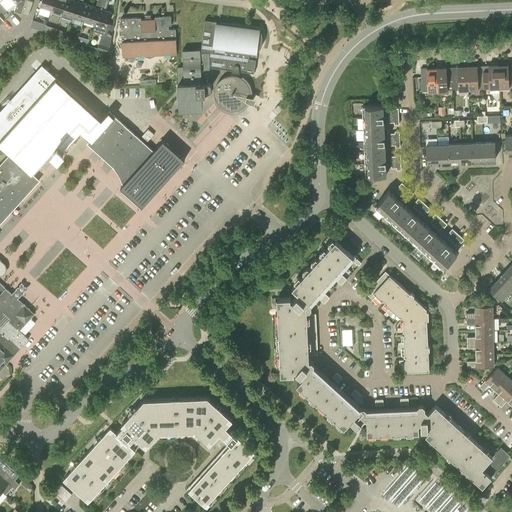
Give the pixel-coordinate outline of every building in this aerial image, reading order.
[(5,0),(11,5),(12,5),(14,5),(12,10),(28,16),(33,2),(28,0),(5,0)] [(41,0),(40,7),(51,10),(54,0),(41,0)] [(54,0),(51,10),(62,14),(66,0),(54,0)] [(72,20),(73,17),(78,0),(66,0),(62,14),(61,17),(72,20)] [(78,0),(73,17),(83,21),(89,5),(82,2),(82,0),(78,0)] [(89,5),(83,21),(94,24),(102,2),(102,0),(97,0),(95,7),(89,5)] [(102,0),(102,2),(94,24),(92,31),(93,31),(93,30),(103,33),(105,28),(106,28),(111,12),(105,10),(105,9),(104,7),(106,6),(108,0),(102,0)] [(43,22),(47,24),(49,17),(34,13),(32,18),(43,21),(43,22)] [(141,20),(141,18),(120,19),(122,57),(176,54),(175,29),(166,30),(166,26),(171,26),(170,16),(154,17),(154,19),(151,19),(151,15),(144,15),(144,20),(141,20)] [(44,31),(46,25),(32,20),(30,27),(44,31)] [(204,20),(201,49),(200,53),(209,52),(209,67),(232,70),(232,71),(232,70),(231,71),(234,72),(235,72),(237,72),(240,72),(239,72),(239,71),(242,71),(254,73),(256,59),(254,59),(254,54),(255,54),(256,51),(257,51),(257,49),(259,50),(260,48),(261,47),(261,46),(262,44),(262,43),(262,41),(262,39),(262,37),(262,35),(262,34),(262,33),(262,32),(259,32),(259,30),(258,30),(259,27),(220,22),(220,24),(216,24),(216,21),(204,20)] [(202,93),(211,93),(210,91),(209,67),(209,52),(200,53),(201,49),(200,49),(182,50),(183,66),(177,67),(178,83),(178,85),(179,101),(179,109),(203,108),(202,101),(202,93)] [(498,65),(499,88),(511,87),(511,68),(508,68),(508,64),(498,65)] [(488,73),(483,73),(484,89),(490,88),(490,93),(499,92),(499,88),(498,65),(488,65),(488,73)] [(0,217),(36,177),(31,173),(74,126),(118,165),(118,166),(118,169),(119,173),(120,176),(121,179),(123,183),(124,186),(125,188),(127,190),(130,193),(129,194),(135,198),(136,197),(142,202),(146,204),(174,173),(173,172),(185,159),(182,157),(179,155),(177,153),(174,152),(171,151),(172,148),(163,140),(153,151),(139,139),(136,135),(109,111),(101,119),(42,66),(0,111),(0,145),(10,154),(0,164),(0,370),(28,339),(24,335),(35,323),(30,318),(34,314),(18,299),(22,294),(20,291),(17,288),(12,294),(0,282),(0,275),(1,276),(2,275),(4,274),(5,273),(6,271),(6,269),(6,267),(5,265),(4,263),(0,259),(0,217)] [(468,90),(467,66),(457,67),(458,74),(452,75),(453,90),(454,90),(454,99),(462,99),(462,90),(468,90)] [(467,66),(468,90),(484,89),(483,73),(477,74),(477,66),(467,66)] [(447,94),(447,90),(453,90),(452,75),(446,75),(446,67),(436,68),(437,91),(437,94),(447,94)] [(421,92),(437,91),(436,68),(426,68),(427,76),(421,76),(421,92)] [(244,80),(241,78),(239,77),(237,76),(235,75),(232,75),(230,75),(228,75),(225,76),(223,77),(221,78),(219,80),(218,82),(216,83),(215,86),(214,88),(214,90),(214,91),(214,93),(214,95),(214,97),(215,99),(216,102),(218,104),(220,106),(222,108),(224,109),(226,110),(228,111),(231,111),(233,111),(236,111),(238,110),(241,109),(243,107),(245,106),(246,104),(248,102),(251,103),(252,100),(253,97),(250,97),(250,93),(250,90),(249,87),(248,84),(246,82),(244,80)] [(364,129),(384,128),(383,108),(383,105),(362,106),(364,129)] [(395,124),(399,124),(398,109),(394,109),(394,111),(389,111),(389,123),(395,122),(395,124)] [(364,129),(365,152),(385,151),(384,128),(364,129)] [(148,129),(143,135),(148,140),(154,134),(148,129)] [(396,147),(400,147),(399,131),(395,131),(395,134),(390,134),(390,145),(395,145),(396,147)] [(495,141),(483,142),(484,159),(495,158),(495,141)] [(461,143),(461,160),(473,159),(472,142),(461,143)] [(472,142),(473,159),(484,159),(483,142),(472,142)] [(449,144),(449,160),(461,160),(461,143),(449,144)] [(427,161),(438,161),(438,144),(426,145),(427,161)] [(438,144),(438,161),(449,160),(449,144),(438,144)] [(385,151),(365,152),(366,175),(386,174),(385,151)] [(397,170),(401,169),(400,154),(396,154),(396,156),(391,156),(391,168),(397,168),(397,170)] [(410,197),(413,193),(402,183),(398,186),(400,188),(397,191),(405,199),(409,195),(410,197)] [(392,222),(406,207),(388,191),(375,206),(392,222)] [(427,212),(430,209),(418,198),(415,202),(417,203),(414,207),(422,214),(426,211),(427,212)] [(423,222),(406,207),(392,222),(409,237),(423,222)] [(444,227),(447,224),(435,213),(432,217),(434,218),(431,222),(439,230),(443,226),(444,227)] [(439,238),(423,222),(409,237),(426,253),(439,238)] [(351,229),(342,239),(356,252),(365,242),(351,229)] [(461,243),(464,239),(452,229),(449,232),(451,234),(447,237),(456,245),(459,241),(461,243)] [(439,238),(426,253),(432,258),(443,268),(457,253),(439,238)] [(292,287),(299,293),(292,300),(290,300),(290,297),(277,297),(281,374),(294,373),(293,370),(295,370),(302,377),(296,383),(305,392),(344,427),(350,420),(357,427),(359,424),(363,420),(364,420),(364,419),(366,419),(367,427),(367,435),(419,432),(418,429),(428,429),(429,430),(425,435),(482,486),(510,455),(501,447),(492,456),(435,405),(428,413),(425,410),(424,407),(422,405),(419,405),(417,407),(417,410),(366,412),(366,409),(364,407),(361,408),(359,409),(312,367),(314,365),(314,362),(311,360),(309,360),(309,355),(317,355),(316,313),(307,314),(306,309),(309,309),(311,307),(311,304),(309,302),(352,255),(335,239),(292,287)] [(429,370),(428,350),(429,350),(429,346),(428,346),(426,319),(428,319),(428,311),(424,311),(423,307),(424,306),(413,296),(414,295),(411,292),(410,293),(385,271),(365,293),(372,299),(376,295),(390,307),(386,312),(391,316),(395,312),(402,319),(403,327),(397,327),(397,331),(403,331),(404,342),(398,342),(398,349),(404,349),(404,359),(399,360),(399,364),(405,363),(405,371),(429,370)] [(497,280),(509,291),(511,287),(511,277),(505,271),(497,280)] [(502,299),(509,291),(497,280),(489,288),(502,299)] [(466,313),(466,318),(493,318),(492,305),(475,306),(475,313),(466,313)] [(475,330),(493,330),(493,318),(466,318),(466,324),(475,323),(475,330)] [(352,328),(342,329),(342,345),(352,344),(352,328)] [(467,342),(493,342),(493,330),(475,330),(475,337),(467,337),(467,342)] [(475,354),(493,354),(493,342),(467,342),(467,348),(475,348),(475,354)] [(493,366),(493,354),(475,354),(476,361),(467,361),(467,367),(493,366)] [(489,384),(494,388),(506,375),(497,367),(479,386),(483,390),(489,384)] [(497,403),(511,386),(511,380),(506,375),(494,388),(499,393),(493,399),(497,403)] [(511,405),(511,404),(511,386),(497,403),(501,406),(507,400),(511,405)] [(195,496),(205,506),(254,452),(226,427),(232,419),(207,397),(144,399),(121,424),(123,426),(119,429),(116,433),(110,427),(63,479),(72,487),(75,490),(81,496),(88,502),(135,450),(133,447),(135,444),(139,440),(146,447),(159,433),(195,431),(210,444),(217,437),(221,440),(224,443),(227,443),(228,441),(231,444),(188,491),(195,496)] [(17,473),(6,463),(0,469),(0,489),(5,494),(12,486),(15,489),(19,484),(13,478),(17,473)] [(408,465),(382,493),(396,505),(422,478),(408,465)] [(31,483),(25,478),(21,483),(27,488),(31,483)] [(65,501),(72,494),(59,482),(53,490),(65,501)]
